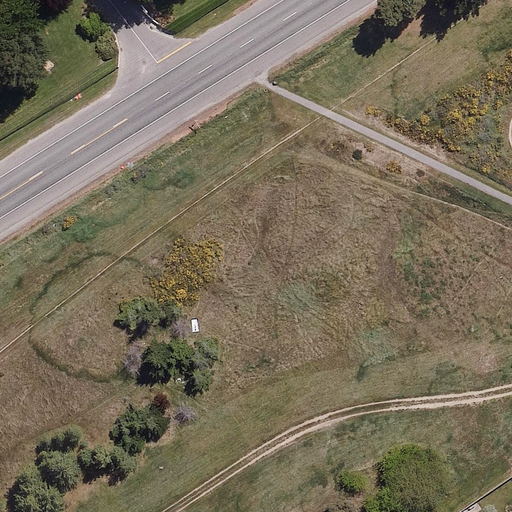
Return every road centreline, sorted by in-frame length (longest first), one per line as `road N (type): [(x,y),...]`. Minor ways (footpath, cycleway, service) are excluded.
road 1 (track): [(167,511),(288,428),(465,397),(511,377)]
road 2 (trunk): [(0,197),(317,0)]
